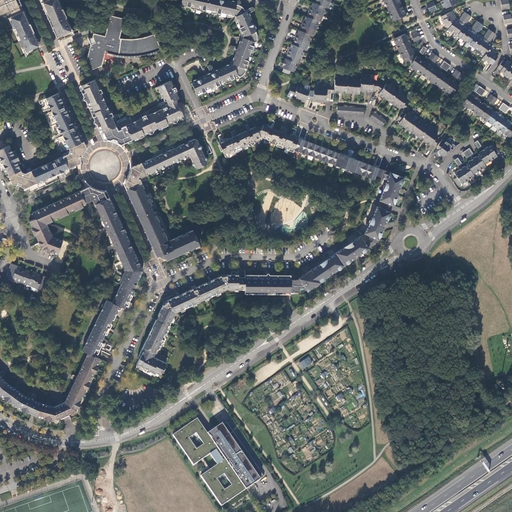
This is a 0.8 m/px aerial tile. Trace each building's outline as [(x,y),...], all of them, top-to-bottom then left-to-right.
[(9,19),(22,13),(16,0),(0,0),(0,22),(7,19),(9,19)] [(16,0),(22,13),(24,11),(19,0),(16,0)] [(71,32),(71,31),(59,4),(60,4),(58,0),(49,0),(44,3),(59,36),(60,37),(71,32)] [(232,65),(192,84),(198,97),(240,78),(239,76),(242,75),(244,73),(245,71),(246,71),(256,42),(255,42),(256,39),(256,36),(255,32),(246,11),(245,11),(243,8),(240,6),(237,6),(237,4),(239,5),(240,3),(240,2),(239,1),(237,1),(236,3),(236,4),(216,0),(182,0),(181,6),(233,18),(234,16),(236,18),(234,19),(243,38),(243,40),(242,39),(233,64),(234,65),(233,66),(232,65)] [(329,3),(320,0),(315,0),(314,4),(318,6),(317,9),(323,11),(324,8),(327,9),(329,3)] [(399,20),(400,19),(406,17),(404,12),(401,13),(400,11),(403,10),(399,1),(397,2),(395,0),(382,0),(393,23),(395,22),(399,20)] [(448,8),(457,4),(455,0),(448,0),(440,4),(443,9),(445,8),(448,7),(448,8)] [(59,36),(44,3),(41,4),(57,37),(59,36)] [(314,4),(312,3),(310,9),(309,9),(308,12),(322,17),(324,12),(323,11),(317,9),(318,6),(314,4)] [(37,47),(40,46),(24,11),(22,13),(37,47)] [(322,17),(308,12),(306,15),(307,16),(307,18),(311,20),(310,23),(316,25),(317,22),(320,23),(322,17)] [(39,50),(37,47),(22,13),(9,19),(12,26),(10,27),(6,29),(20,59),(26,56),(27,58),(34,55),(33,53),(39,50)] [(448,30),(456,19),(454,16),(453,16),(452,13),(440,18),(442,21),(441,22),(443,25),(444,25),(445,28),(448,30)] [(448,30),(447,31),(450,34),(451,33),(453,35),(467,15),(465,13),(460,20),(461,21),(460,23),(459,22),(456,19),(448,30)] [(467,15),(453,35),(456,37),(456,38),(459,40),(468,28),(465,25),(464,26),(463,25),(464,23),(466,25),(471,18),(467,15)] [(125,19),(111,16),(107,31),(109,31),(109,33),(107,33),(106,36),(94,33),(93,38),(95,43),(91,45),(87,61),(91,70),(97,68),(102,65),(105,55),(106,52),(121,55),(134,55),(144,54),(150,53),(157,51),(161,49),(154,35),(147,37),(137,39),(132,39),(127,39),(120,39),(125,19)] [(307,18),(305,17),(303,23),(301,22),(300,26),(315,31),(317,25),(316,25),(310,23),(311,20),(307,18)] [(468,28),(459,40),(462,42),(463,42),(466,44),(480,24),(477,22),(472,29),(473,30),(472,32),(470,31),(471,30),(468,28)] [(480,24),(466,44),(468,46),(471,49),(480,37),(477,34),(476,35),(475,34),(476,32),(478,33),(483,26),(480,24)] [(315,31),(300,26),(299,29),(300,30),(300,32),(304,33),(303,37),(309,39),(310,36),(313,37),(315,31)] [(492,33),(488,30),(484,37),(485,39),(484,41),(483,40),(483,39),(480,37),(471,49),(474,51),(475,51),(478,53),(492,33)] [(300,32),(298,31),(296,37),(295,37),(293,40),(308,46),(310,40),(309,39),(303,37),(304,33),(300,32)] [(478,53),(480,54),(480,55),(483,58),(489,49),(492,45),(489,43),(488,44),(487,43),(488,41),(490,42),(495,35),(492,33),(478,53)] [(401,37),(402,36),(392,40),(395,47),(404,43),(401,37)] [(308,46),(293,40),(292,43),(293,44),(292,46),(297,48),(296,51),(302,53),(303,50),(306,51),(308,46)] [(405,43),(404,43),(395,47),(398,54),(410,49),(409,46),(410,46),(409,43),(407,44),(405,43)] [(292,46),(291,45),(289,51),(287,50),(286,54),(301,59),(303,54),(302,53),(296,51),(297,48),(292,46)] [(157,54),(162,52),(161,49),(157,51),(150,53),(144,54),(134,55),(121,55),(106,52),(105,55),(112,56),(120,58),(134,58),(150,56),(157,54)] [(411,51),(410,49),(398,54),(401,60),(402,60),(403,64),(408,62),(411,64),(415,59),(411,56),(411,55),(411,54),(413,53),(412,50),(411,51)] [(483,58),(481,61),(484,63),(488,65),(488,64),(491,66),(497,58),(494,56),(495,54),(492,52),(492,51),(489,49),(483,58)] [(301,59),(286,54),(285,57),(286,57),(285,60),(290,62),(289,65),(295,67),(296,64),(299,65),(301,59)] [(411,64),(409,68),(415,72),(422,62),(420,61),(420,60),(418,58),(417,60),(415,60),(415,59),(411,64)] [(285,60),(283,59),(280,68),(282,69),(281,73),(288,75),(289,72),(293,73),(296,67),(295,67),(289,65),(290,62),(285,60)] [(423,64),(422,62),(415,72),(421,76),(427,68),(426,67),(426,65),(426,64),(424,62),(423,64)] [(502,62),(496,70),(500,72),(499,73),(502,75),(501,76),(504,78),(511,67),(511,65),(510,64),(509,65),(506,63),(505,64),(502,62)] [(426,80),(433,70),(432,69),(432,68),(430,66),(429,68),(427,68),(421,76),(426,80)] [(435,72),(433,70),(426,80),(432,85),(439,76),(438,76),(438,74),(438,73),(436,71),(435,72)] [(438,89),(446,79),(444,78),(444,77),(442,75),(441,76),(439,76),(432,85),(438,89)] [(366,76),(365,91),(366,92),(366,93),(371,94),(372,91),(376,92),(379,83),(373,83),(373,81),(369,80),(370,79),(368,79),(368,76),(366,76)] [(330,87),(329,95),(333,95),(333,94),(338,95),(338,93),(340,93),(341,77),(339,77),(338,80),(337,80),(337,81),(334,81),(334,87),(330,87)] [(447,80),(446,79),(438,89),(444,93),(450,85),(449,84),(450,82),(450,81),(448,79),(447,80)] [(95,80),(82,85),(104,133),(106,138),(112,139),(113,139),(117,140),(122,144),(138,137),(132,123),(122,127),(122,129),(118,130),(112,117),(113,116),(111,113),(110,113),(101,94),(102,93),(101,89),(99,90),(95,80)] [(167,104),(176,100),(178,99),(170,81),(157,87),(162,98),(164,97),(167,104)] [(379,83),(376,92),(379,94),(378,96),(382,99),(383,97),(384,98),(393,85),(392,84),(390,86),(388,85),(388,87),(385,85),(384,87),(379,83)] [(450,97),(452,95),(457,88),(455,86),(456,85),(454,83),(453,85),(452,85),(451,85),(450,85),(444,93),(450,97)] [(297,99),(299,100),(304,85),(302,84),(301,88),(300,87),(299,88),(296,87),(296,89),(292,88),(290,87),(287,97),(292,99),(297,101),(297,99)] [(104,133),(82,85),(79,86),(101,134),(104,133)] [(304,85),(299,100),(300,100),(299,102),(304,104),(305,101),(309,102),(312,102),(313,95),(312,94),(312,95),(308,94),(309,92),(306,91),(306,90),(305,89),(306,86),(304,85)] [(393,85),(384,98),(385,99),(384,100),(388,103),(396,92),(394,91),(394,90),(393,89),(395,86),(393,85)] [(320,104),(325,104),(325,101),(326,95),(329,95),(330,87),(326,86),(326,91),(323,91),(323,89),(322,89),(322,86),(320,86),(319,102),(320,102),(320,104)] [(396,92),(388,103),(392,106),(393,105),(394,105),(404,93),(402,91),(400,94),(399,93),(398,94),(396,92)] [(51,111),(61,132),(63,132),(64,135),(62,135),(68,149),(70,151),(67,153),(68,154),(56,159),(57,160),(54,162),(52,163),(51,162),(28,172),(27,174),(23,173),(21,172),(18,164),(16,161),(19,160),(17,154),(14,155),(12,152),(9,145),(0,149),(0,158),(3,164),(4,163),(5,166),(4,167),(11,181),(11,182),(12,181),(18,183),(19,182),(21,183),(21,184),(23,185),(27,187),(59,173),(59,171),(62,170),(62,172),(77,165),(78,158),(77,157),(78,154),(79,155),(81,152),(83,149),(81,143),(78,137),(74,129),(73,130),(71,125),(72,125),(72,124),(66,112),(65,109),(64,109),(63,108),(64,107),(62,103),(61,103),(60,100),(61,100),(61,99),(58,93),(51,96),(46,98),(50,108),(52,107),(53,110),(51,111)] [(404,93),(394,105),(395,106),(395,107),(399,110),(400,108),(403,110),(408,104),(405,102),(407,100),(404,98),(405,97),(404,96),(406,94),(404,93)] [(467,100),(470,96),(469,95),(461,105),(467,110),(471,105),(467,102),(467,101),(467,100)] [(66,112),(69,110),(64,98),(61,99),(61,100),(60,100),(61,103),(62,103),(64,107),(63,108),(64,109),(65,109),(66,112)] [(473,114),(481,104),(479,102),(479,101),(477,99),(476,101),(474,101),(471,105),(472,105),(469,111),(473,114)] [(168,106),(132,123),(138,137),(183,116),(177,102),(168,106)] [(482,105),(481,104),(473,114),(479,118),(485,109),(485,107),(486,106),(483,104),(482,105)] [(485,122),(492,112),(491,111),(491,110),(489,108),(488,109),(486,109),(485,109),(479,118),(485,122)] [(494,113),(492,112),(485,122),(491,126),(497,118),(496,117),(496,116),(497,114),(495,112),(494,113)] [(399,122),(398,124),(401,127),(402,125),(404,127),(413,114),(411,113),(409,116),(408,115),(407,116),(405,114),(404,116),(401,114),(396,120),(399,122)] [(405,129),(408,132),(416,122),(413,120),(414,119),(413,118),(415,116),(413,114),(404,127),(406,128),(405,129)] [(497,131),(504,120),(502,119),(503,118),(501,117),(500,118),(498,118),(497,118),(491,126),(497,131)] [(416,122),(408,132),(412,135),(413,133),(415,134),(424,122),(422,120),(419,123),(418,122),(418,123),(416,122)] [(506,122),(504,120),(497,131),(503,135),(509,126),(508,126),(508,124),(509,123),(507,121),(506,122)] [(415,137),(419,139),(426,129),(424,128),(425,127),(423,126),(425,123),(424,122),(415,134),(416,136),(415,137)] [(78,137),(81,135),(75,123),(72,124),(72,125),(71,125),(73,130),(74,129),(78,137)] [(224,142),(219,145),(224,156),(261,139),(293,151),(294,149),(298,139),(294,137),(294,136),(262,124),(259,126),(258,128),(260,130),(258,131),(256,126),(224,141),(224,142)] [(509,139),(511,134),(511,125),(511,126),(509,126),(503,135),(509,139)] [(426,129),(419,139),(422,142),(424,141),(425,142),(434,129),(432,128),(430,130),(429,129),(428,131),(426,129)] [(431,145),(434,147),(438,141),(435,138),(436,136),(434,135),(435,134),(433,133),(435,130),(434,129),(425,142),(426,143),(425,144),(430,147),(431,145)] [(378,169),(378,168),(350,157),(347,156),(298,138),(298,139),(294,149),(316,158),(374,179),(375,176),(378,169)] [(206,160),(197,141),(197,140),(194,139),(180,145),(180,146),(177,147),(176,146),(173,147),(174,149),(171,150),(170,150),(158,155),(159,156),(155,157),(155,156),(152,157),(152,159),(149,160),(141,163),(147,175),(189,156),(190,158),(191,158),(192,162),(195,168),(198,169),(205,165),(207,162),(206,160)] [(455,148),(446,141),(446,142),(442,139),(440,142),(440,143),(436,148),(439,150),(438,153),(440,154),(439,155),(442,157),(443,155),(445,156),(447,153),(449,154),(451,152),(454,148),(455,148)] [(78,158),(77,165),(79,164),(80,164),(80,162),(81,159),(81,157),(82,155),(84,152),(87,149),(84,142),(81,143),(83,149),(81,152),(79,155),(78,154),(77,157),(78,158)] [(484,152),(490,161),(497,157),(496,156),(499,154),(495,148),(492,145),(490,147),(488,148),(487,147),(484,149),(485,151),(484,152)] [(470,157),(466,151),(462,154),(466,160),(470,157)] [(484,166),(490,161),(484,152),(483,153),(482,153),(481,152),(478,153),(479,154),(477,155),(478,157),(484,166)] [(473,163),(479,171),(485,167),(484,166),(478,157),(476,159),(475,158),(473,159),(474,161),(473,163)] [(473,176),(479,171),(473,163),(472,164),(471,163),(470,162),(467,163),(468,164),(466,165),(467,167),(473,176)] [(147,175),(141,163),(131,168),(130,171),(130,173),(129,176),(128,179),(126,181),(125,182),(128,189),(141,183),(140,179),(138,180),(138,179),(139,177),(140,176),(141,178),(147,175)] [(468,181),(474,177),(473,176),(467,167),(464,168),(464,167),(461,169),(462,171),(461,172),(468,181)] [(378,169),(375,176),(383,179),(383,177),(386,172),(378,169)] [(453,181),(457,186),(461,184),(461,185),(468,181),(461,172),(460,173),(459,173),(458,171),(456,173),(456,174),(454,175),(457,179),(453,181)] [(397,189),(399,189),(403,178),(389,173),(387,179),(379,201),(384,203),(393,206),(397,195),(395,194),(397,189)] [(141,183),(128,189),(145,227),(160,223),(141,183)] [(142,270),(125,232),(117,214),(106,190),(103,190),(101,190),(98,189),(95,188),(92,187),(91,186),(88,187),(88,188),(91,190),(94,191),(96,192),(99,193),(102,193),(105,193),(114,215),(122,233),(139,270),(135,278),(130,289),(133,291),(138,280),(142,270)] [(88,188),(88,187),(80,191),(85,202),(89,201),(89,200),(92,198),(94,201),(103,221),(102,221),(116,251),(124,270),(123,274),(119,281),(122,283),(120,285),(130,289),(135,278),(139,270),(122,233),(114,215),(105,193),(102,193),(99,193),(96,192),(94,191),(91,190),(88,188)] [(46,223),(86,204),(85,202),(80,191),(74,193),(73,193),(74,194),(70,195),(70,196),(59,201),(59,200),(58,200),(58,201),(55,202),(54,202),(55,202),(32,213),(35,219),(29,221),(41,248),(57,254),(62,241),(52,237),(46,223)] [(390,213),(393,206),(384,203),(382,207),(381,207),(380,208),(390,213)] [(386,224),(391,213),(390,213),(380,208),(377,207),(364,234),(370,236),(376,239),(378,240),(383,229),(381,228),(383,223),(386,224)] [(145,227),(158,256),(160,255),(164,257),(165,260),(165,261),(193,248),(199,245),(192,230),(169,241),(168,240),(160,223),(145,227)] [(368,249),(364,242),(360,236),(335,253),(344,266),(353,260),(352,258),(357,254),(359,256),(368,249)] [(368,249),(374,244),(375,243),(369,239),(364,242),(368,249)] [(335,272),(344,266),(335,253),(297,279),(290,279),(290,292),(302,292),(303,287),(305,288),(308,291),(330,276),(328,274),(334,271),(335,272)] [(17,265),(11,263),(5,277),(12,279),(17,265)] [(21,267),(17,265),(12,279),(16,281),(16,280),(21,282),(25,272),(24,271),(23,271),(22,271),(21,272),(20,271),(21,267)] [(32,286),(36,275),(37,273),(33,271),(31,277),(30,276),(30,275),(29,274),(29,272),(25,270),(25,272),(21,282),(27,285),(32,286)] [(245,289),(245,276),(238,276),(238,274),(223,274),(210,280),(211,281),(207,283),(206,282),(196,287),(195,285),(192,287),(193,289),(182,293),(183,295),(178,297),(178,295),(167,300),(166,300),(164,302),(163,303),(163,304),(158,315),(156,320),(168,325),(171,317),(172,318),(175,313),(202,301),(227,289),(245,289)] [(31,287),(42,292),(47,279),(43,277),(42,280),(41,280),(40,280),(39,281),(38,281),(40,276),(36,275),(32,286),(31,287)] [(290,292),(290,279),(290,277),(245,276),(245,289),(245,291),(290,292)] [(94,356),(118,306),(124,309),(128,301),(127,301),(133,291),(130,289),(120,285),(112,303),(106,300),(103,308),(102,308),(101,309),(102,309),(94,325),(93,326),(94,326),(85,343),(84,344),(85,344),(82,351),(88,354),(94,356)] [(168,325),(156,320),(152,326),(148,335),(150,336),(148,339),(146,339),(139,354),(140,355),(136,365),(155,375),(156,373),(159,375),(160,374),(164,368),(164,367),(165,366),(166,363),(153,357),(165,331),(168,325)] [(94,356),(88,354),(77,377),(73,375),(72,376),(71,378),(75,380),(65,402),(60,404),(55,406),(43,404),(41,403),(24,396),(6,383),(1,377),(5,374),(2,371),(0,373),(0,393),(4,396),(3,397),(11,403),(12,402),(18,406),(21,408),(21,409),(29,413),(30,412),(37,415),(43,417),(43,418),(54,421),(65,416),(75,411),(80,401),(85,390),(90,381),(89,381),(93,373),(98,365),(97,365),(100,359),(94,356)] [(308,357),(301,362),(305,367),(312,363),(308,357)] [(212,430),(207,433),(197,418),(173,435),(193,465),(210,454),(217,464),(201,476),(221,506),(264,477),(226,422),(223,425),(222,423),(212,430)]
